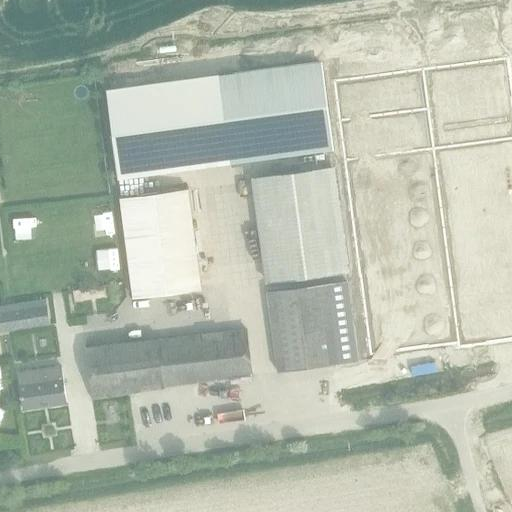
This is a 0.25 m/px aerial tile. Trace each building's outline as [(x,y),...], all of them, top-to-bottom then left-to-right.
[(117,178),(330,149),(318,61),(105,89),(117,178)] [(252,180),(265,281),(345,271),(332,171),(252,180)] [(119,198),(131,289),(132,298),(200,289),(187,189),(119,198)] [(346,283),(296,289),(266,293),(277,372),(356,362),(346,283)] [(47,299),(0,306),(0,331),(51,324),(47,299)] [(90,397),(250,374),(243,328),(83,352),(90,397)] [(23,407),(67,401),(62,366),(18,373),(23,407)]
